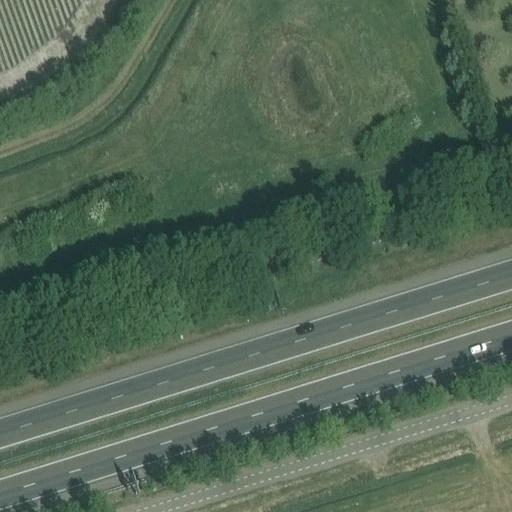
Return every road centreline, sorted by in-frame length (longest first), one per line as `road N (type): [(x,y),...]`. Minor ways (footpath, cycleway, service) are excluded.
road 1 (unclassified): [(0,348),(511,186)]
road 2 (motorway): [(0,494),(511,334)]
road 3 (motorway): [(511,273),(0,431)]
road 4 (unclassified): [(511,398),(147,511)]
